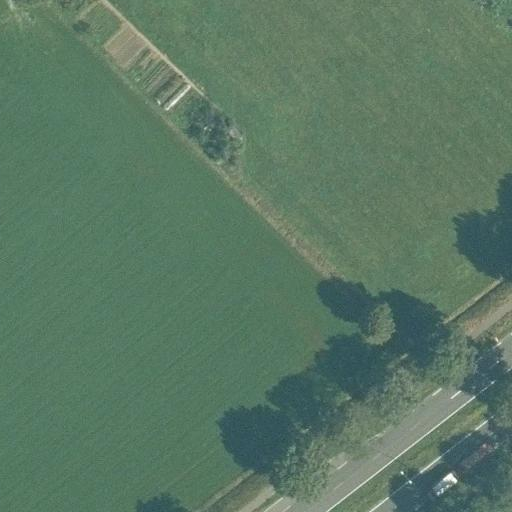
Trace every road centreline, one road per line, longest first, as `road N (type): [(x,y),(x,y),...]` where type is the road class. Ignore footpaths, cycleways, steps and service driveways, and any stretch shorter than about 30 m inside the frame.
road 1 (primary): [(511,364),(325,511)]
road 2 (primary): [(398,511),(511,423)]
